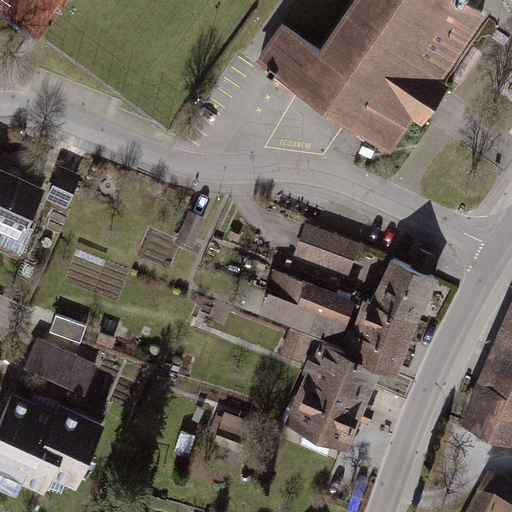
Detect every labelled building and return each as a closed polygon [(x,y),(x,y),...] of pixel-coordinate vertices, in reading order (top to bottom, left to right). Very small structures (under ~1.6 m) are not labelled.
[(331,107),(389,150),(488,18),(463,0),(357,0),(322,47),(286,20),(260,54),(331,107)] [(49,188),(0,165),(0,231),(25,242),(49,188)] [(69,206),(82,174),(65,167),(53,199),(69,206)] [(191,213),(180,242),(198,249),(209,219),(191,213)] [(296,254),(349,274),(361,243),(308,223),(296,254)] [(368,295),(419,316),(439,270),(432,268),(413,259),(388,249),(368,295)] [(342,340),(361,295),(275,264),(259,310),(342,340)] [(485,353),(460,416),(511,436),(511,289),(510,289),(490,342),(485,353)] [(340,344),(384,362),(397,368),(408,342),(413,331),(419,316),(368,295),(363,292),(361,295),(342,340),(340,344)] [(85,389),(98,361),(38,334),(25,362),(85,389)] [(318,334),(283,417),(348,445),(366,404),(375,382),(384,362),(340,344),(318,334)] [(12,385),(0,411),(0,466),(43,486),(50,470),(76,481),(103,421),(57,400),(55,404),(12,385)] [(248,420),(218,411),(211,436),(241,444),(248,420)] [(507,484),(493,477),(472,511),(511,511),(511,477),(507,484)]
